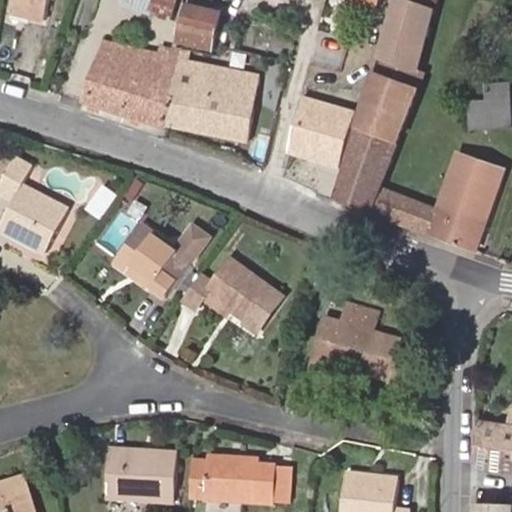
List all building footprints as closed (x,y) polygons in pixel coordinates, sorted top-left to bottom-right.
[(17,0),(13,19),(46,27),(52,2),(50,2),(50,0),(17,0)] [(126,0),(125,6),(174,18),(177,0),(126,0)] [(440,0),(394,0),(336,200),(368,215),(416,231),(425,204),(383,189),(418,89),(440,0)] [(224,13),(188,5),(180,43),(215,51),(224,13)] [(122,115),(167,129),(168,126),(181,52),(178,51),(163,48),(161,56),(142,50),(139,59),(122,115)] [(104,49),(86,104),(122,115),(139,59),(104,49)] [(181,52),(168,126),(249,141),(260,77),(189,63),(190,53),(181,52)] [(459,66),(455,83),(471,86),(475,69),(459,66)] [(511,126),(511,113),(511,101),(472,105),(474,131),(511,126)] [(439,210),(425,204),(416,231),(479,251),(508,169),(458,154),(439,210)] [(0,192),(12,198),(0,225),(0,230),(47,252),(67,208),(19,186),(29,164),(13,157),(0,184),(0,192)] [(101,218),(117,196),(104,186),(88,209),(101,218)] [(116,259),(167,298),(195,261),(215,235),(198,222),(178,249),(144,222),(116,259)] [(215,283),(204,274),(184,300),(196,309),(202,301),(208,293),(229,308),(259,331),(285,296),(233,259),(215,283)] [(223,316),(229,308),(208,293),(202,301),(223,316)] [(317,357),(353,369),(357,358),(365,360),(361,371),(397,383),(395,389),(414,396),(425,362),(406,355),(410,342),(377,331),(382,316),(350,307),(346,321),(343,331),(326,325),(317,357)] [(329,316),(326,325),(343,331),(346,321),(329,316)] [(351,377),(353,369),(317,357),(314,366),(351,377)] [(357,358),(353,369),(361,371),(365,360),(357,358)] [(511,418),(479,414),(478,469),(511,474),(511,418)] [(416,417),(416,432),(432,432),(432,417),(416,417)] [(113,454),(111,504),(181,507),(183,457),(113,454)] [(276,503),(280,467),(263,466),(263,462),(211,458),(211,462),(209,499),(276,503)] [(209,499),(211,462),(195,461),(193,498),(209,499)] [(296,468),(280,467),(276,503),(293,504),(296,468)] [(350,475),(344,511),(404,511),(397,511),(400,481),(350,475)] [(0,511),(36,511),(26,480),(0,488),(0,511)] [(511,511),(511,504),(477,503),(476,511),(511,511)]
